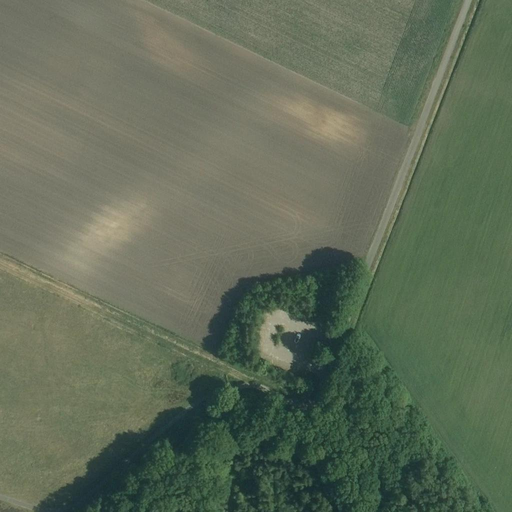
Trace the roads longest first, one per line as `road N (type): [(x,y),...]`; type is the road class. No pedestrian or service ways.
road 1 (unclassified): [(310,410),(468,0)]
road 2 (track): [(253,386),(0,262)]
